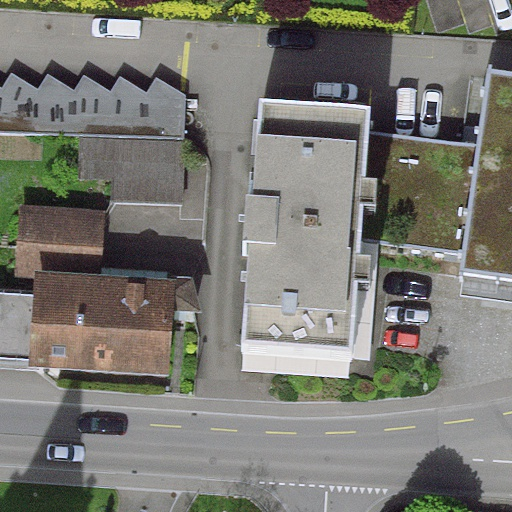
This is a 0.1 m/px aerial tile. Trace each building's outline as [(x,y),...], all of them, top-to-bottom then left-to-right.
[(362,240),(463,254),(460,273),(463,273),(511,281),(511,70),(486,67),(477,142),(369,132),(362,240)] [(0,132),(80,135),(184,138),(185,94),(157,76),(147,92),(121,75),(111,91),(84,74),(75,89),(48,73),(38,89),(12,73),(3,87),(0,84),(0,132)] [(352,350),(369,132),(372,103),(258,95),(251,193),(245,193),(242,239),(250,240),(242,342),(352,350)] [(184,138),(80,135),(78,179),(113,180),(114,201),(181,205),(184,138)] [(106,210),(20,205),(15,276),(34,278),(35,270),(102,274),(106,210)] [(34,278),(33,292),(29,360),(29,366),(168,375),(172,310),(201,312),(193,280),(102,274),(35,270),(34,278)] [(511,281),(463,273),(461,295),(511,300),(511,281)] [(0,358),(29,360),(33,292),(0,290),(0,358)]
